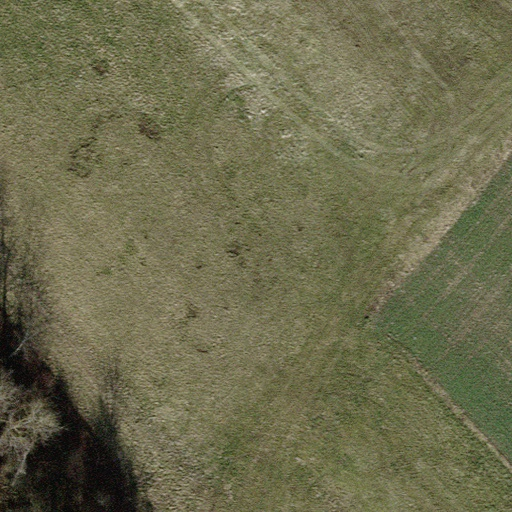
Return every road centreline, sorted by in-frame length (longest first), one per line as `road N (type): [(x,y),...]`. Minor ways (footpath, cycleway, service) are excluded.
road 1 (track): [(511,160),(231,511)]
road 2 (track): [(0,353),(130,511)]
